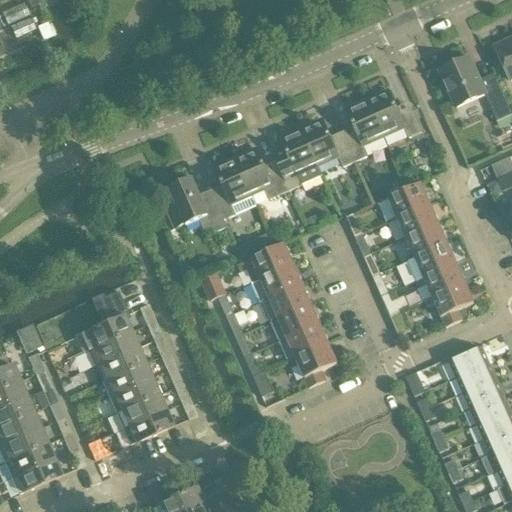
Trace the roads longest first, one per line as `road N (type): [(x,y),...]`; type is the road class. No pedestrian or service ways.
road 1 (tertiary): [(399,31),(79,155)]
road 2 (residential): [(399,31),(459,174),(457,193),(497,283),(511,298)]
road 3 (unclassified): [(16,119),(98,76),(149,0)]
road 4 (residential): [(397,369),(334,224)]
road 5 (residential): [(281,431),(375,390),(397,369)]
road 6 (residential): [(104,496),(219,446)]
road 7 (residential): [(397,369),(511,319)]
